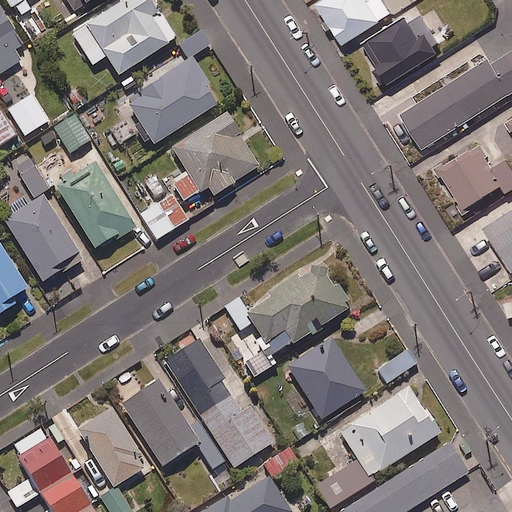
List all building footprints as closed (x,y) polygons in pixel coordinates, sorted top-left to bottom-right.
[(5,0),(11,8),(14,6),(20,15),(31,8),(26,0),(5,0)] [(86,0),(65,0),(72,10),(86,0)] [(156,4),(158,2),(156,0),(120,0),(71,32),(92,64),(104,55),(117,74),(176,35),(156,4)] [(390,13),(382,0),(317,0),(341,41),(390,13)] [(23,44),(0,7),(0,72),(20,60),(14,50),(23,44)] [(434,34),(419,8),(364,41),(388,81),(438,51),(434,44),(450,35),(445,27),(434,34)] [(190,55),(209,43),(199,27),(175,42),(186,58),(190,55)] [(511,50),(494,62),(511,91),(511,90),(511,50)] [(186,58),(124,98),(153,143),(219,101),(190,55),(186,58)] [(511,91),(494,62),(490,57),(401,113),(423,147),(511,91)] [(47,120),(31,93),(7,108),(23,134),(47,120)] [(0,143),(15,135),(0,108),(0,143)] [(212,194),(262,164),(250,146),(265,136),(257,123),(244,131),(237,120),(232,123),(225,112),(170,146),(187,172),(171,182),(183,201),(207,186),(212,194)] [(89,139),(73,114),(53,126),(70,152),(89,139)] [(128,119),(110,130),(131,163),(149,151),(128,119)] [(440,169),(463,207),(500,185),(504,193),(511,188),(511,167),(506,157),(492,165),(479,145),(440,169)] [(13,165),(33,197),(48,188),(28,155),(13,165)] [(134,229),(95,162),(54,186),(93,253),(134,229)] [(137,184),(146,200),(149,198),(152,204),(172,193),(159,171),(137,184)] [(152,204),(150,206),(140,212),(156,238),(188,219),(172,193),(152,204)] [(12,221),(6,225),(45,288),(84,264),(45,200),(33,208),(28,199),(6,212),(12,221)] [(511,202),(482,222),(511,269),(511,202)] [(0,310),(16,301),(12,295),(25,287),(0,246),(0,310)] [(252,321),(261,334),(253,340),(261,351),(244,362),(253,377),(277,361),(273,355),(308,332),(310,335),(322,328),(320,325),(348,307),(344,301),(348,298),(337,282),(333,285),(318,261),(245,310),(252,321)] [(245,310),(236,297),(222,307),(238,331),(252,321),(245,310)] [(224,377),(197,336),(162,359),(233,466),(273,440),(251,406),(242,412),(221,379),(224,377)] [(364,390),(330,337),(286,364),(319,418),(364,390)] [(415,363),(405,349),(377,369),(387,383),(415,363)] [(178,413),(156,378),(121,400),(161,463),(196,441),(178,413)] [(369,476),(440,430),(425,407),(421,409),(406,384),(338,428),(369,476)] [(116,483),(142,467),(137,458),(142,455),(110,405),(74,427),(111,486),(116,483)] [(196,441),(213,467),(224,460),(198,418),(193,421),(185,408),(178,413),(196,441)] [(53,443),(48,435),(45,437),(39,428),(11,445),(30,477),(38,489),(69,471),(53,443)] [(402,511),(479,464),(474,455),(463,462),(449,441),(337,511),(402,511)] [(297,461),(288,447),(262,462),(270,476),(297,461)] [(329,507),(370,481),(356,459),(315,485),(329,507)] [(51,511),(73,511),(89,503),(69,471),(38,489),(39,492),(49,508),(51,511)] [(289,511),(290,511),(266,474),(202,511),(289,511)] [(38,489),(30,477),(7,491),(16,506),(39,492),(38,489)] [(111,486),(98,494),(109,511),(133,511),(116,483),(111,486)] [(93,511),(89,503),(73,511),(93,511)]
